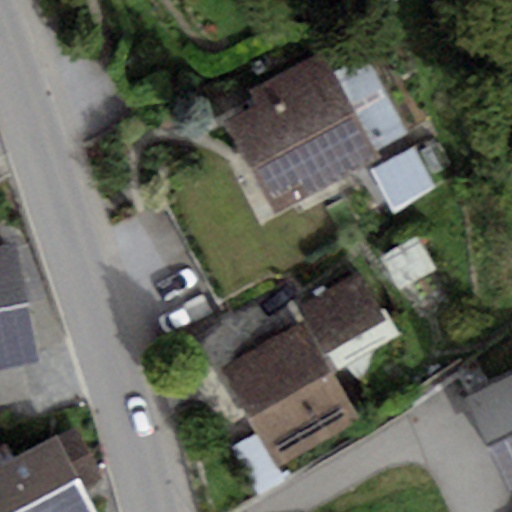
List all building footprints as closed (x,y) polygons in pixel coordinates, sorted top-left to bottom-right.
[(259,105),(226,122),(274,214),(383,158),(379,150),(410,135),(368,54),(337,71),(327,52),(252,90),(259,105)] [(414,146),(373,170),(397,210),(438,186),(414,146)] [(21,239),(0,243),(0,407),(33,401),(26,371),(47,366),(21,239)] [(415,246),(385,265),(400,289),(431,270),(415,246)] [(360,273),(302,306),(310,319),(304,322),(325,357),(387,321),(360,273)] [(304,322),(224,369),(279,463),(360,416),(325,357),(304,322)] [(511,373),(463,397),(509,495),(511,493),(511,373)] [(6,448),(0,448),(0,511),(99,511),(87,488),(103,479),(76,427),(13,460),(6,448)] [(258,493),(283,478),(256,434),(231,449),(258,493)]
